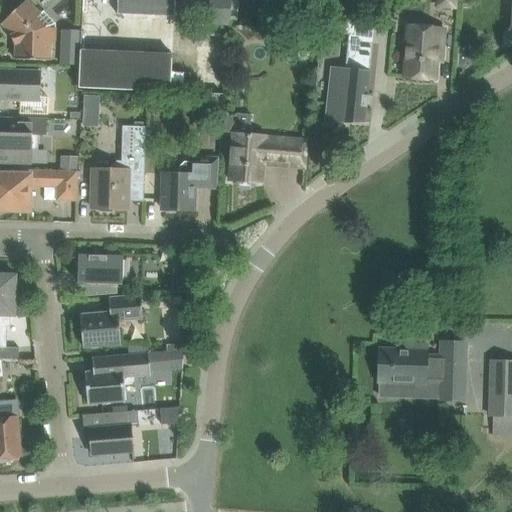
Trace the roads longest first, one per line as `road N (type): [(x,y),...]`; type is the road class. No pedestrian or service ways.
road 1 (residential): [(203,474),(234,309),(270,248),(313,204),(511,72)]
road 2 (residential): [(41,237),(63,485)]
road 3 (residential): [(41,237),(218,238)]
road 4 (residential): [(63,485),(203,474)]
